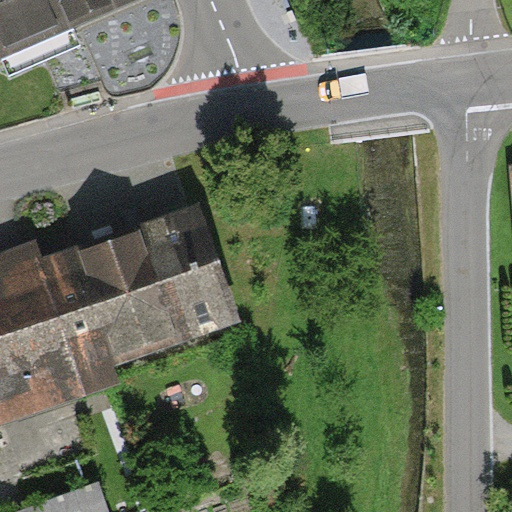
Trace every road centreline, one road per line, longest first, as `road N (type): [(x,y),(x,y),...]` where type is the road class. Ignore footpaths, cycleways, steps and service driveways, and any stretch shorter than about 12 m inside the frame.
road 1 (residential): [(470,83),(475,511)]
road 2 (residential): [(249,113),(0,174)]
road 3 (residential): [(470,83),(249,113)]
